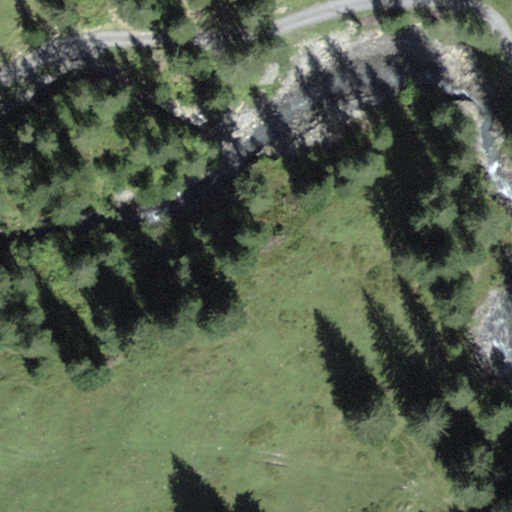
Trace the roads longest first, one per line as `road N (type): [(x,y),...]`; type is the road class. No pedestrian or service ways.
road 1 (track): [(398,0),(317,14),(113,103),(0,116)]
road 2 (track): [(511,54),(500,30),(463,5),(414,0)]
